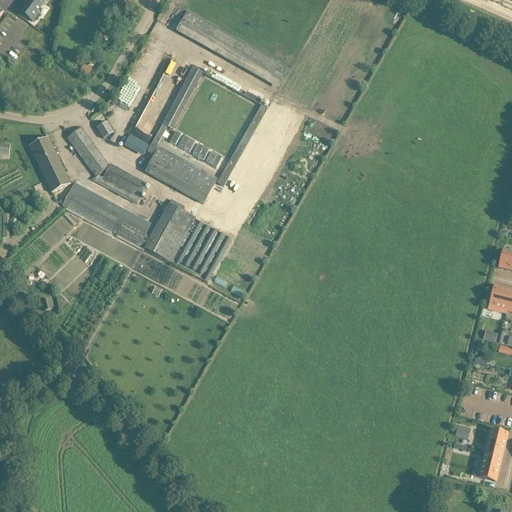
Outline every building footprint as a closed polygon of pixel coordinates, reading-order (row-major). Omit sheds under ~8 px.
[(29,0),(23,9),(20,13),(29,20),(33,23),(40,14),(38,12),(46,0),(29,0)] [(117,0),(113,8),(125,14),(133,0),(117,0)] [(188,12),(177,31),(280,90),(291,70),(188,12)] [(173,131),(204,74),(193,68),(174,102),(148,152),(154,156),(153,159),(150,157),(142,171),(145,172),(193,200),(186,213),(183,212),(185,207),(174,201),(171,206),(169,204),(153,235),(120,218),(70,192),(63,206),(113,232),(145,250),(171,264),(196,219),(216,184),(223,187),(268,110),(262,106),(220,180),(160,146),(159,148),(158,147),(167,128),(173,131)] [(128,117),(138,94),(124,87),(118,101),(112,98),(108,108),(128,117)] [(246,92),(244,97),(259,105),(262,100),(246,92)] [(107,123),(98,129),(104,139),(113,133),(107,123)] [(110,167),(88,137),(82,129),(68,139),(74,147),(97,177),(109,168),(104,178),(140,197),(147,183),(111,165),(110,167)] [(61,164),(63,163),(60,156),(57,157),(48,138),(30,147),(52,194),(71,185),(61,164)] [(10,154),(10,146),(0,145),(0,153),(10,154)] [(511,252),(503,250),(498,269),(511,272),(511,252)] [(511,290),(494,286),(488,311),(506,315),(507,313),(510,300),(511,293),(511,290)] [(45,312),(52,310),(49,300),(42,302),(45,312)] [(458,427),(456,436),(468,439),(469,433),(464,432),(464,429),(458,427)] [(490,430),(484,454),(502,459),(508,434),(490,430)] [(484,454),(478,479),(496,483),(502,459),(484,454)]
